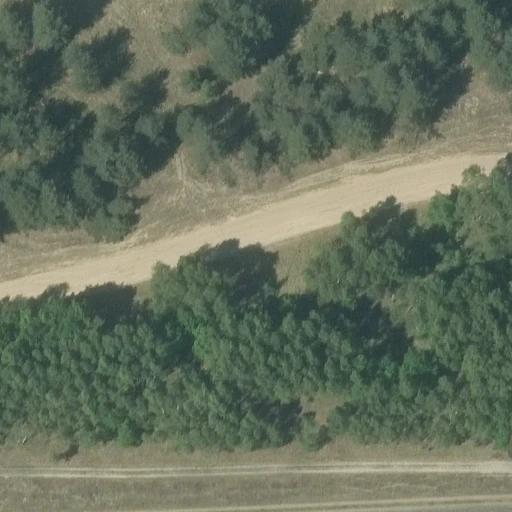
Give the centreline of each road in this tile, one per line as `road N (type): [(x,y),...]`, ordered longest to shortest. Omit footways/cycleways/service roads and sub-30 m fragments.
road 1 (track): [(0,286),(226,236),(456,172),(511,171)]
road 2 (track): [(0,469),(511,466)]
